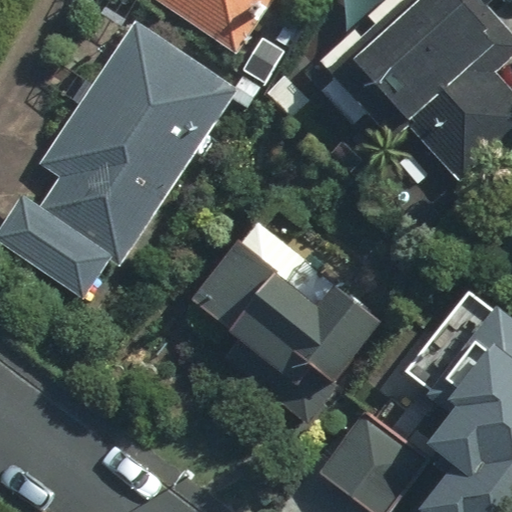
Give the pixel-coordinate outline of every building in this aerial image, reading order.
[(282,0),(165,0),(250,53),(282,0)] [(511,58),(511,19),(496,0),(414,0),(348,54),(416,138),(431,126),(472,176),(511,144),(511,78),(502,66),(511,58)] [(74,171),(49,207),(31,194),(4,233),(100,300),(153,224),(250,87),(152,18),(54,158),(74,171)] [(207,297),(334,392),(396,310),(354,279),(338,299),(253,236),(207,297)] [(511,511),(511,305),(448,388),(475,409),(451,441),(476,460),(436,511),(511,511)] [(371,408),(325,463),(383,511),(387,511),(432,460),(371,408)]
